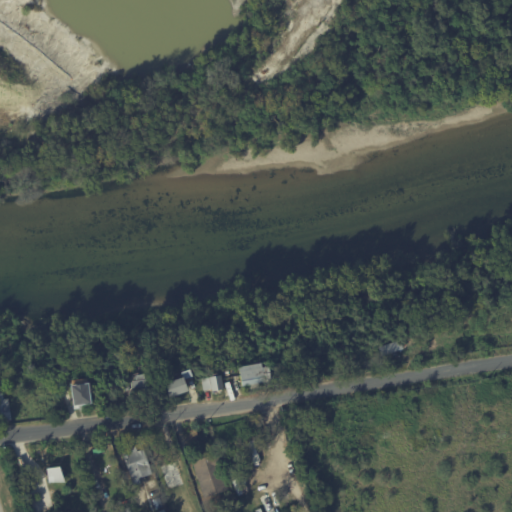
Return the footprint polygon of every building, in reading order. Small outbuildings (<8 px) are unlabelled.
[(406,342),(429,334),(431,338),(408,347),(406,342)] [(378,358),(376,349),(397,343),(400,351),(378,358)] [(247,384),(245,384),(242,366),(266,362),(267,366),(271,365),(274,379),(261,382),(262,386),(252,388),(251,383),(247,384)] [(146,402),(132,403),(131,392),(139,392),(138,381),(141,380),(141,376),(152,374),(153,387),(163,385),(164,400),(146,402)] [(229,377),(230,391),(213,392),(214,397),(208,397),(206,377),(229,375),(229,377)] [(192,377),(196,390),(176,397),(171,384),(191,377),(192,377)] [(93,404),(76,407),(74,386),(92,384),(95,404),(93,404)] [(24,392),(25,397),(16,398),(15,391),(24,390),(24,392)] [(46,402),(46,397),(44,397),(44,392),(46,392),(46,391),(53,391),(53,403),(46,404),(46,402)] [(0,393),(6,393),(7,399),(11,398),(12,405),(13,404),(15,420),(10,420),(11,424),(0,424),(0,393)] [(145,451),(154,476),(141,480),(142,485),(135,487),(126,458),(132,456),(130,450),(138,448),(139,453),(145,451)] [(206,496),(194,460),(217,452),(229,489),(206,496)] [(110,490),(108,485),(105,486),(96,461),(107,457),(108,461),(112,460),(121,486),(110,490)] [(186,478),(188,485),(172,490),(164,466),(180,460),(186,478)] [(46,467),(48,482),(63,481),(61,466),(46,467)] [(166,507),(157,510),(153,500),(163,497),(166,507)]
